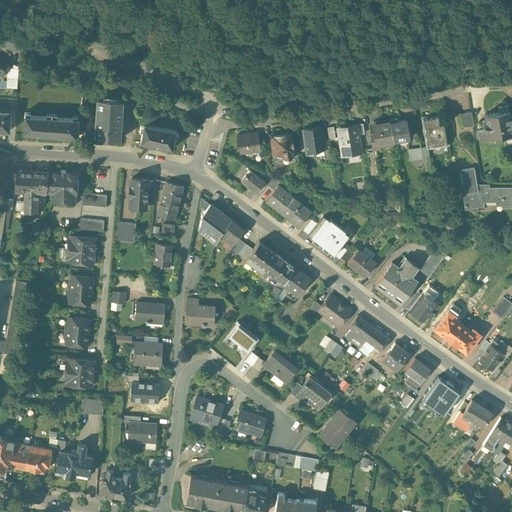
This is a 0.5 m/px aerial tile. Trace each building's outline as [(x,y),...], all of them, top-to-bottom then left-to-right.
[(9,60),(0,57),(0,75),(3,77),(9,60)] [(18,88),(18,67),(8,67),(8,88),(18,88)] [(123,100),(97,98),(94,138),(120,140),(123,100)] [(511,101),(498,104),(499,109),(484,112),(485,117),(481,118),(483,126),(477,127),(479,136),(503,132),(504,138),(511,136),(511,132),(511,130),(511,127),(509,114),(511,113),(511,101)] [(10,110),(0,109),(0,130),(4,131),(9,131),(10,124),(11,119),(10,119),(10,110)] [(471,109),(458,111),(461,125),(473,123),(471,109)] [(438,112),(422,114),(427,144),(448,141),(444,119),(440,120),(438,112)] [(50,135),(51,117),(24,115),(23,133),(50,135)] [(389,116),(376,118),(373,119),(372,120),(372,123),(373,129),(369,130),(372,145),(380,144),(379,143),(392,141),(392,142),(393,142),(392,138),(389,116)] [(406,118),(395,119),(394,116),(389,117),(389,116),(392,138),(409,136),(406,118)] [(51,117),(50,135),(77,137),(78,119),(51,117)] [(176,131),(144,124),(140,142),(172,149),(176,131)] [(322,124),(302,128),(306,152),(316,151),(315,148),(323,147),(325,146),(324,144),(322,124)] [(333,124),(327,125),(329,137),(335,136),(333,124)] [(357,124),(337,128),(341,151),(360,148),(360,150),(361,149),(357,124)] [(290,130),(277,132),(275,131),(272,132),(270,135),(270,138),(271,139),(275,158),(283,157),(283,156),(292,154),(292,153),(294,152),(290,130)] [(257,131),(237,134),(240,152),(260,149),(257,131)] [(330,143),(324,144),(325,146),(323,147),(325,156),(332,155),(330,143)] [(420,144),(408,146),(410,157),(422,155),(420,144)] [(428,146),(421,147),(420,144),(422,155),(423,164),(430,163),(428,146)] [(487,180),(476,180),(473,164),(460,166),(464,188),(462,188),(465,205),(483,201),(483,197),(494,197),(496,201),(511,201),(511,191),(511,183),(487,183),(487,180)] [(265,181),(251,170),(247,175),(246,174),(241,181),(256,193),(264,182),(265,181)] [(32,171),(15,171),(14,191),(24,192),(23,212),(30,212),(31,192),(32,171)] [(48,172),(32,171),(31,192),(30,212),(34,213),(37,213),(38,192),(46,193),(48,172)] [(60,173),(48,172),(46,193),(52,193),(52,199),(74,200),(74,194),(76,194),(77,173),(66,173),(66,172),(60,172),(60,173)] [(270,173),(265,181),(264,182),(269,186),(276,176),(270,173)] [(276,176),(269,186),(273,190),(278,184),(281,180),(276,176)] [(148,180),(131,178),(130,187),(129,187),(129,196),(130,196),(129,205),(146,206),(147,195),(148,181),(148,180)] [(162,181),(154,179),(154,181),(154,191),(159,192),(162,181)] [(182,187),(166,183),(166,182),(165,182),(165,183),(156,214),(156,215),(174,220),(174,219),(183,188),(183,187),(182,187)] [(278,184),(273,190),(265,201),(298,226),(299,225),(306,216),(311,210),(278,184)] [(215,208),(211,210),(201,243),(211,246),(212,242),(215,243),(218,231),(221,233),(231,220),(215,208)] [(30,212),(23,212),(22,220),(27,221),(27,218),(34,218),(34,213),(30,212)] [(311,219),(304,229),(302,231),(340,258),(347,249),(342,245),(350,233),(324,214),(317,224),(311,219)] [(311,219),(306,216),(299,225),(304,229),(311,219)] [(244,230),(231,220),(221,233),(219,236),(232,246),(238,238),(244,230)] [(136,223),(118,222),(117,234),(134,235),(135,235),(136,223)] [(174,226),(162,224),(161,236),(173,237),(174,226)] [(95,238),(69,236),(69,240),(67,242),(66,255),(68,257),(67,262),(93,264),(95,238)] [(245,244),(238,238),(234,244),(232,246),(234,247),(231,252),(236,256),(244,246),(245,244)] [(275,254),(259,242),(252,251),(245,260),(261,272),(261,273),(275,254)] [(211,246),(201,243),(200,250),(209,253),(212,247),(211,246)] [(390,243),(382,253),(388,257),(396,247),(390,243)] [(171,245),(157,244),(154,265),(169,266),(168,265),(169,253),(170,253),(170,252),(169,252),(170,246),(171,246),(171,245)] [(244,246),(236,256),(244,262),(245,260),(252,251),(244,246)] [(375,254),(366,247),(363,252),(371,258),(375,254)] [(436,247),(419,269),(429,276),(446,254),(436,247)] [(363,252),(358,248),(353,254),(347,262),(347,263),(359,272),(358,272),(363,276),(364,275),(365,276),(376,262),(371,258),(363,252)] [(347,249),(340,258),(346,263),(347,263),(347,262),(353,254),(347,249)] [(293,267),(275,254),(261,273),(276,284),(277,282),(279,284),(281,282),(284,284),(293,267)] [(406,258),(399,267),(392,262),(375,284),(400,303),(410,290),(417,280),(411,276),(418,266),(406,258)] [(310,280),(293,267),(284,284),(281,290),(275,299),(275,300),(280,303),(286,295),(294,301),(310,280)] [(92,277),(71,275),(71,280),(69,282),(68,289),(91,291),(92,277)] [(27,281),(16,279),(8,324),(19,326),(27,281)] [(421,294),(409,310),(416,315),(417,317),(421,320),(423,320),(424,321),(428,315),(430,317),(439,306),(432,300),(439,292),(429,284),(421,294)] [(281,290),(273,286),(268,295),(275,299),(281,290)] [(457,288),(451,296),(456,300),(462,292),(457,288)] [(91,291),(68,289),(68,296),(69,298),(69,303),(90,305),(91,291)] [(410,290),(400,303),(405,307),(406,307),(405,307),(415,294),(410,290)] [(415,294),(405,307),(406,307),(409,310),(421,294),(417,291),(415,294)] [(125,294),(112,293),(111,302),(121,303),(125,304),(125,294)] [(352,311),(330,295),(321,307),(317,312),(318,312),(339,328),(352,311)] [(511,304),(511,303),(503,296),(492,311),(502,318),(511,304)] [(214,307),(198,306),(198,299),(187,298),(185,324),(213,325),(214,307)] [(280,303),(275,300),(271,306),(273,307),(270,311),(269,312),(277,317),(278,318),(285,307),(280,303)] [(121,303),(111,302),(111,310),(120,311),(121,303)] [(165,304),(136,302),(135,321),(146,321),(146,324),(148,324),(148,323),(162,324),(163,325),(165,304)] [(315,302),(307,316),(312,320),(318,312),(317,312),(321,307),(315,302)] [(448,309),(434,328),(435,329),(435,331),(439,334),(441,334),(450,340),(463,324),(454,317),(461,308),(453,303),(448,309)] [(358,316),(348,328),(351,330),(345,337),(352,342),(360,348),(363,344),(366,341),(375,328),(358,316)] [(89,319),(68,317),(68,322),(65,324),(65,331),(88,333),(89,319)] [(469,323),(466,326),(463,324),(450,340),(459,346),(459,349),(463,352),(466,352),(480,334),(473,328),(474,326),(469,323)] [(19,326),(8,324),(5,341),(3,352),(14,354),(19,326)] [(389,339),(375,328),(366,341),(374,347),(380,352),(389,339)] [(88,333),(65,331),(64,338),(66,340),(66,345),(86,347),(88,333)] [(331,340),(324,351),(330,355),(337,344),(331,340)] [(161,343),(134,341),(132,361),(160,363),(161,343)] [(374,347),(366,341),(363,344),(372,351),(374,347)] [(409,354),(395,343),(382,360),(396,371),(409,354)] [(504,353),(490,343),(484,351),(478,360),(478,361),(484,366),(485,365),(492,370),(504,353)] [(337,344),(330,355),(335,359),(342,348),(337,344)] [(372,351),(363,344),(360,348),(358,350),(367,357),(372,351)] [(287,380),(299,364),(275,345),(263,362),(287,380)] [(479,348),(473,356),(478,360),(484,351),(479,348)] [(94,360),(68,358),(67,362),(65,364),(64,377),(66,380),(66,384),(91,386),(94,360)] [(430,370),(415,358),(405,371),(410,375),(405,382),(415,390),(430,370)] [(367,364),(361,373),(366,377),(372,368),(367,364)] [(377,372),(372,368),(366,377),(371,381),(377,372)] [(460,391),(438,375),(424,394),(430,399),(431,400),(432,398),(439,403),(446,409),(447,409),(460,391)] [(331,394),(309,376),(302,386),(297,391),(299,392),(307,399),(308,399),(319,408),(317,410),(318,410),(331,394)] [(344,380),(338,386),(345,392),(350,385),(344,380)] [(297,381),(289,391),(295,397),(299,392),(297,391),(302,386),(297,381)] [(430,399),(424,394),(421,398),(427,403),(430,399)] [(407,395),(401,404),(407,409),(414,400),(407,395)] [(223,404),(196,396),(190,417),(215,425),(216,425),(219,417),(223,404)] [(82,398),(75,397),(73,411),(81,411),(82,398)] [(103,400),(82,398),(81,411),(80,412),(102,414),(103,400)] [(414,400),(407,409),(413,413),(420,404),(414,400)] [(469,404),(463,413),(460,411),(453,423),(466,431),(467,430),(469,426),(482,406),(471,400),(469,404)] [(469,404),(464,401),(459,411),(460,411),(463,413),(469,404)] [(446,409),(439,403),(435,408),(443,414),(446,409)] [(492,412),(482,406),(469,426),(474,429),(477,424),(483,427),(492,412)] [(355,422),(339,409),(319,435),(335,447),(355,422)] [(265,418),(240,410),(237,419),(241,420),(238,429),(260,435),(265,418)] [(225,419),(219,417),(216,425),(215,425),(214,430),(220,432),(221,430),(225,419)] [(510,423),(500,417),(483,446),(492,452),(494,448),(493,447),(498,440),(499,440),(510,423)] [(231,421),(225,419),(221,430),(227,432),(231,421)] [(140,422),(128,421),(128,422),(128,433),(131,433),(130,440),(155,442),(156,423),(140,422)] [(511,440),(511,424),(510,423),(499,440),(501,442),(503,439),(510,443),(511,440)] [(474,429),(469,426),(467,430),(466,431),(464,433),(469,436),(474,429)] [(0,435),(0,472),(4,473),(6,466),(7,466),(8,466),(9,465),(10,464),(13,443),(5,442),(7,437),(0,435)] [(65,440),(58,439),(57,450),(59,450),(63,451),(65,440)] [(471,439),(463,447),(467,451),(468,450),(475,443),(471,439)] [(30,444),(13,441),(13,443),(10,464),(16,465),(18,467),(21,467),(23,466),(25,466),(30,444)] [(63,451),(59,450),(56,470),(65,471),(64,473),(74,475),(87,477),(88,473),(91,456),(84,455),(86,444),(78,443),(76,453),(63,451)] [(51,448),(30,444),(25,466),(34,468),(36,471),(41,471),(43,470),(45,464),(48,464),(51,448)] [(266,450),(254,449),(252,460),(264,462),(266,450)] [(473,455),(468,450),(467,451),(461,459),(465,463),(473,455)] [(505,456),(500,452),(493,461),(498,465),(502,461),(505,456)] [(318,459),(300,456),(299,468),(316,471),(318,459)] [(362,457),(360,466),(367,468),(370,459),(362,457)] [(498,465),(492,474),(498,478),(508,465),(502,461),(498,465)] [(114,470),(106,468),(105,473),(103,473),(101,482),(102,482),(100,490),(114,493),(117,476),(113,476),(114,470)] [(123,471),(122,477),(117,476),(114,493),(129,496),(130,488),(132,478),(130,478),(131,473),(123,471)] [(321,478),(315,477),(313,488),(325,491),(329,472),(322,471),(321,478)] [(219,508),(220,480),(190,474),(185,502),(219,508)] [(220,480),(219,508),(243,511),(246,492),(247,484),(220,480)] [(254,493),(246,492),(243,511),(261,511),(265,495),(266,490),(255,489),(254,493)] [(294,511),(296,500),(283,498),(284,493),(278,492),(277,497),(274,511),(294,511)] [(313,511),(315,501),(297,498),(296,500),(294,511),(313,511)] [(364,511),(366,506),(352,503),(350,511),(364,511)]
